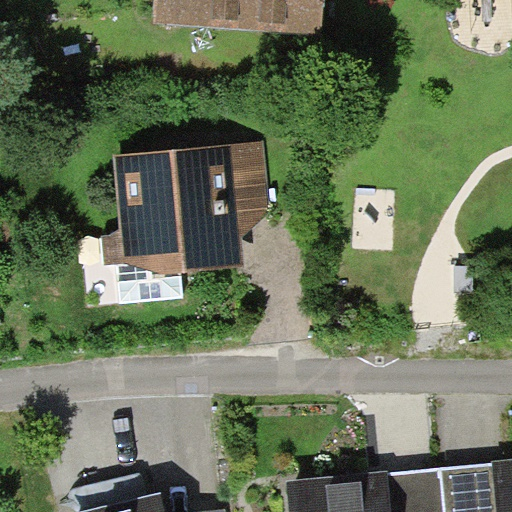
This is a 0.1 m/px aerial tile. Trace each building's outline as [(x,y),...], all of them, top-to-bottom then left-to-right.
[(155,0),(154,24),(324,33),(325,0),(155,0)] [(182,273),(241,268),(239,240),(269,212),(264,140),(231,146),(114,155),(121,231),(101,234),(103,266),(117,264),(122,264),(162,274),(182,273)] [(122,264),(117,264),(119,304),(184,298),(182,273),(162,274),(122,264)] [(511,511),(511,458),(492,460),(493,464),(497,511),(511,511)] [(497,511),(493,464),(442,468),(445,511),(497,511)] [(445,511),(442,468),(388,473),(391,511),(445,511)] [(391,511),(388,473),(388,470),(287,480),(290,511),(391,511)] [(166,511),(162,491),(72,511),(166,511)]
